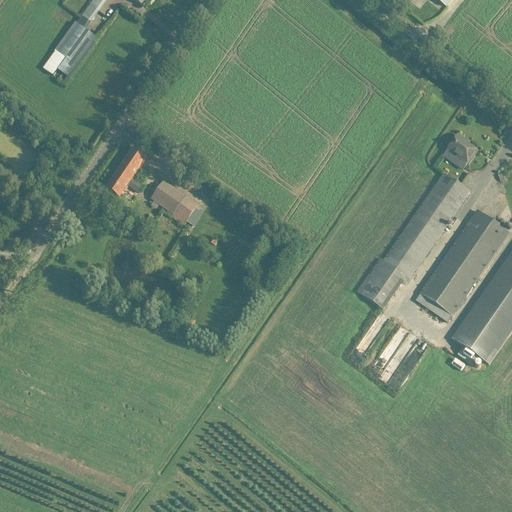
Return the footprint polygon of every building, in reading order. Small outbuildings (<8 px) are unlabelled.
[(53,76),(99,12),(90,6),(81,18),(44,69),(53,76)] [(448,150),(469,164),(477,152),(464,143),(466,141),(458,136),(448,150)] [(142,154),(134,148),(106,189),(114,195),(119,198),(128,186),(133,179),(147,157),(142,154)] [(357,293),(383,311),(406,278),(409,280),(464,201),(470,192),(444,175),(438,183),(384,261),(381,259),(357,293)] [(157,193),(152,201),(167,211),(166,213),(172,216),(171,218),(184,227),(188,222),(198,207),(199,206),(186,197),(165,181),(162,185),(161,187),(157,193)] [(452,318),(504,242),(509,234),(478,212),(472,220),(420,294),(452,318)] [(511,254),(453,340),(464,348),(458,356),(472,366),(478,358),(489,365),(511,332),(511,254)]
